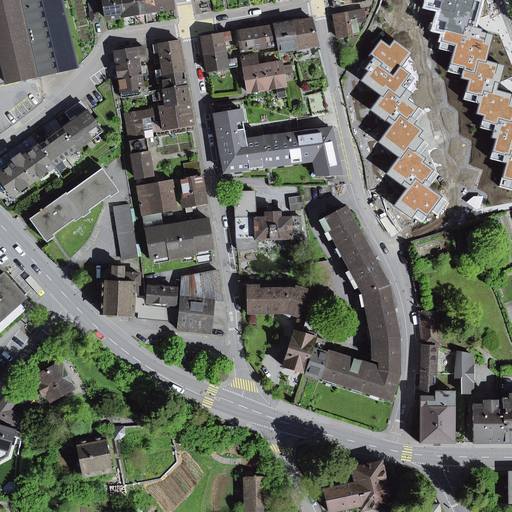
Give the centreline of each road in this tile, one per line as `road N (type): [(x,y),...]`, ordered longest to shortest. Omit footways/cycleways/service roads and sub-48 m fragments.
road 1 (residential): [(319,7),(362,195),(406,285),(412,340),(404,402)]
road 2 (residential): [(248,410),(189,28)]
road 3 (residential): [(0,150),(49,113),(112,42),(189,28)]
road 4 (primary): [(70,299),(143,364),(248,410)]
road 5 (residential): [(189,28),(319,7)]
